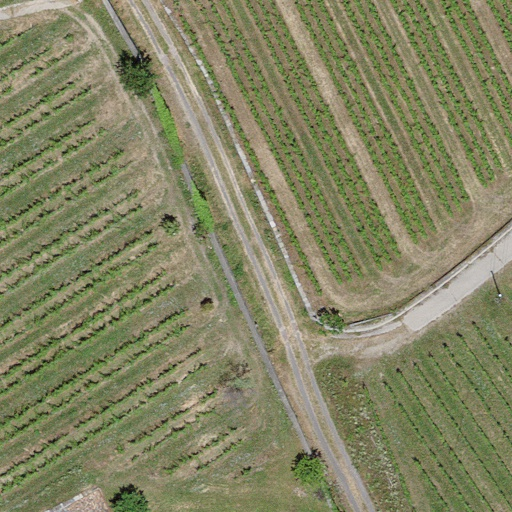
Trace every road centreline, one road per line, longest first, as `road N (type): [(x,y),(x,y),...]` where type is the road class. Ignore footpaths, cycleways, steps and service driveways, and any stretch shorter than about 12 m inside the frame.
road 1 (track): [(134,0),(360,511)]
road 2 (track): [(511,248),(410,329),(294,368)]
